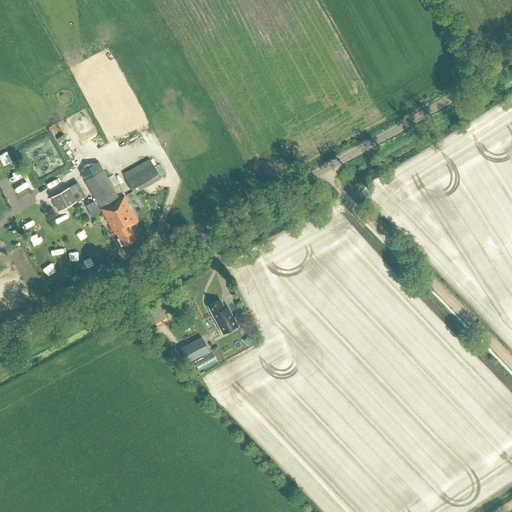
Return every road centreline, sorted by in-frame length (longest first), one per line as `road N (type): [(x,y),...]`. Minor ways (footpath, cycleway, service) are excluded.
road 1 (tertiary): [(0,346),(324,168)]
road 2 (track): [(355,206),(511,364)]
road 3 (tertiary): [(324,168),(511,59)]
